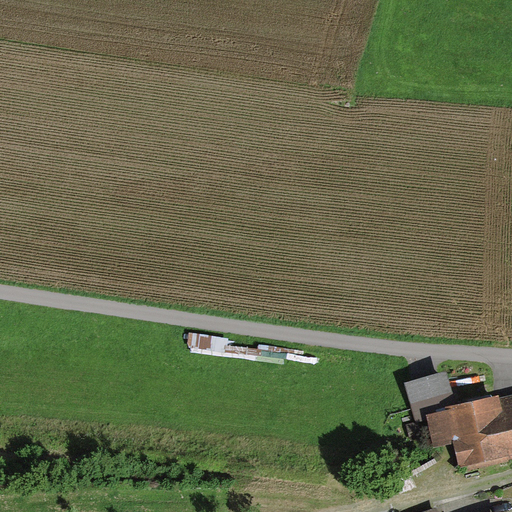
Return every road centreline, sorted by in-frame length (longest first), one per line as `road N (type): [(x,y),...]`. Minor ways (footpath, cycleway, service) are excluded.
road 1 (residential): [(511,359),(249,333),(0,296)]
road 2 (track): [(365,511),(511,480)]
